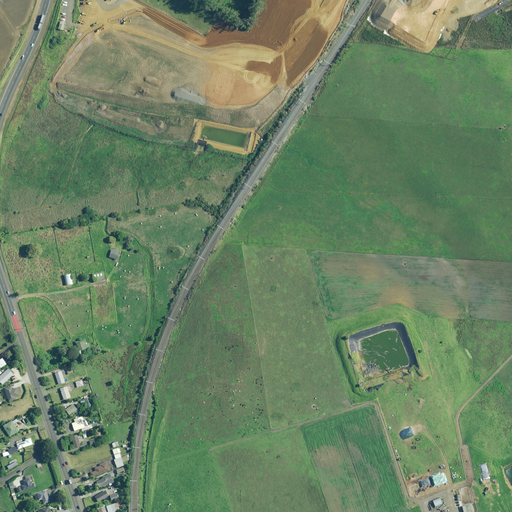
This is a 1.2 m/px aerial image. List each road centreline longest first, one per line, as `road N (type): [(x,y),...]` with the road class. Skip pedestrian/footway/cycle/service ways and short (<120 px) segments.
road 1 (trunk): [(79,511),(0,274)]
road 2 (trunk): [(0,113),(46,0)]
